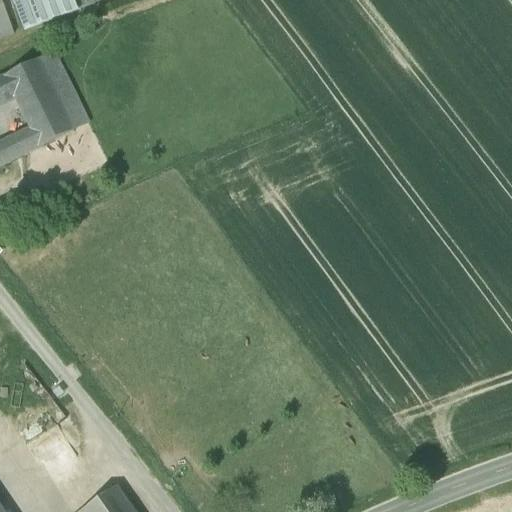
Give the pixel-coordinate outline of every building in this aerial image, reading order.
[(12,0),(25,32),(109,0),(12,0)] [(3,5),(0,6),(0,40),(14,35),(3,5)] [(98,19),(88,24),(93,38),(104,33),(98,19)] [(53,55),(38,62),(46,79),(61,72),(53,55)] [(38,62),(4,79),(15,102),(29,131),(40,152),(74,135),(46,79),(38,62)] [(89,128),(61,72),(46,79),(74,135),(89,128)] [(4,79),(0,80),(0,109),(15,102),(4,79)] [(29,131),(13,139),(23,159),(40,152),(29,131)] [(0,170),(10,166),(0,146),(0,170)] [(44,189),(0,206),(0,233),(54,212),(46,194),(44,189)] [(134,511),(117,486),(80,511),(134,511)]
